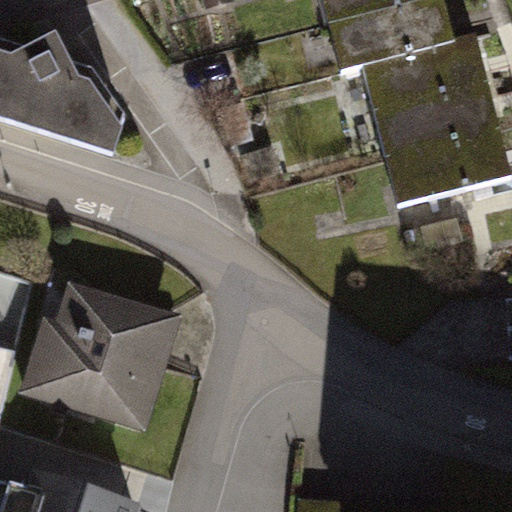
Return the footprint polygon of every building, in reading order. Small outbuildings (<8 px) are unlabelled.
[(444,0),(326,0),(333,28),(444,0)] [(447,0),(444,0),(333,28),(344,77),(369,72),(460,51),(453,23),(447,0)] [(0,122),(87,153),(99,126),(72,81),(55,77),(34,31),(0,46),(0,122)] [(487,63),(483,46),(460,51),(369,72),(380,119),(494,93),(487,63)] [(497,107),(494,93),(380,119),(391,167),(505,141),(497,107)] [(511,172),(510,163),(505,141),(391,167),(402,214),(511,188),(511,172)] [(388,214),(384,170),(346,173),(350,218),(388,214)] [(37,320),(12,397),(133,436),(171,317),(62,282),(49,324),(37,320)] [(138,511),(141,503),(26,466),(10,511),(138,511)]
